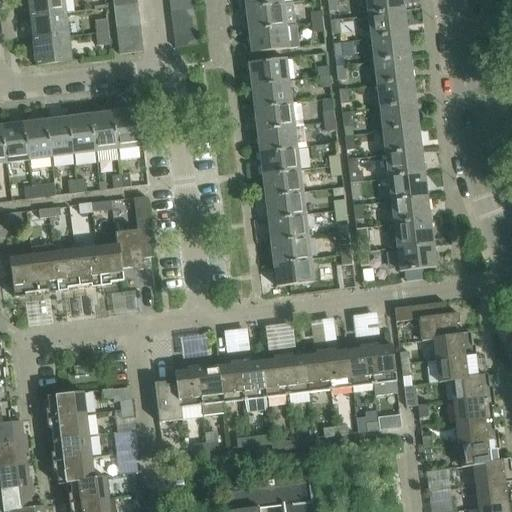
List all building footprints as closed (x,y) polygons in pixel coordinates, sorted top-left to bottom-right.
[(66,15),(63,0),(27,0),(30,19),(66,15)] [(112,0),(113,9),(137,6),(136,0),(112,0)] [(192,0),(177,0),(169,1),(170,14),(194,11),(192,0)] [(244,0),(246,10),(282,5),(281,0),(244,0)] [(327,0),(329,13),(337,12),(336,0),(327,0)] [(365,0),(368,18),(403,13),(401,0),(365,0)] [(246,10),(248,32),(285,28),(285,27),(295,26),(292,4),(282,5),(246,10)] [(139,17),(137,6),(113,9),(115,20),(139,17)] [(195,23),(194,11),(170,14),(172,26),(195,23)] [(310,14),(312,24),(322,23),(321,13),(310,14)] [(403,13),(368,18),(371,41),(406,37),(403,13)] [(66,15),(30,19),(33,43),(69,38),(66,15)] [(116,32),(140,29),(139,17),(115,20),(116,32)] [(95,22),(96,35),(108,33),(107,20),(95,22)] [(330,22),(332,35),(340,34),(338,21),(330,22)] [(197,35),(195,23),(172,26),(173,37),(197,35)] [(322,23),(312,24),(313,34),(324,33),(322,23)] [(285,28),(248,32),(251,55),(288,50),(285,28)] [(116,32),(118,44),(141,41),(140,29),(116,32)] [(108,33),(96,35),(98,47),(110,46),(108,33)] [(197,35),(173,37),(174,49),(198,46),(197,35)] [(409,60),(406,37),(371,41),(373,64),(409,60)] [(69,38),(33,43),(36,67),(71,62),(69,38)] [(141,41),(118,44),(119,56),(143,53),(141,41)] [(333,45),(334,59),(343,58),(342,44),(333,45)] [(248,65),(251,88),(288,83),(285,60),(248,65)] [(409,60),(373,64),(376,87),(412,83),(409,60)] [(336,69),(337,83),(346,81),(344,67),(336,69)] [(317,69),(319,80),(329,78),(327,68),(317,69)] [(329,78),(319,80),(320,89),(330,88),(329,78)] [(291,105),(288,83),(251,88),(254,110),(291,105)] [(376,87),(379,111),(415,106),(412,83),(376,87)] [(339,92),(341,106),(349,104),(347,91),(339,92)] [(291,105),(254,110),(257,132),(293,128),(291,105)] [(379,111),(382,134),(418,130),(415,106),(379,111)] [(112,114),(117,151),(140,148),(136,117),(138,117),(138,113),(136,114),(136,111),(112,114)] [(323,114),(324,124),(334,123),(333,112),(323,114)] [(117,151),(112,114),(90,117),(95,153),(117,151)] [(342,115),(344,129),(352,127),(350,114),(342,115)] [(90,117),(68,119),(72,156),(95,153),(90,117)] [(68,119),(46,122),(50,159),(72,156),(68,119)] [(23,125),(28,162),(50,159),(46,122),(23,125)] [(334,123),(324,124),(325,134),(335,133),(334,123)] [(23,125),(1,128),(5,164),(28,162),(23,125)] [(296,150),(293,128),(257,132),(259,155),(296,150)] [(418,130),(382,134),(385,157),(421,153),(418,130)] [(345,138),(346,152),(355,151),(353,137),(345,138)] [(259,155),(262,177),(299,172),(296,150),(259,155)] [(423,176),(421,153),(385,157),(388,180),(423,176)] [(328,158),(330,168),(340,167),(339,157),(328,158)] [(350,185),(359,184),(363,183),(362,173),(357,173),(356,161),(347,162),(350,185)] [(340,167),(330,168),(331,179),(341,177),(340,167)] [(299,172),(262,177),(265,199),(302,194),(299,172)] [(120,177),(121,189),(130,188),(129,176),(120,177)] [(388,180),(391,203),(426,199),(423,176),(388,180)] [(121,189),(120,177),(112,178),(114,190),(121,189)] [(76,182),(77,195),(86,194),(84,181),(76,182)] [(77,195),(76,182),(68,183),(69,196),(77,195)] [(359,184),(350,185),(351,198),(360,197),(359,184)] [(31,188),(33,200),(42,199),(40,187),(31,188)] [(33,200),(31,188),(24,189),(25,201),(33,200)] [(304,217),(302,194),(265,199),(268,221),(304,217)] [(120,271),(121,271),(137,269),(137,272),(143,271),(141,260),(154,258),(146,198),(133,200),(137,232),(115,235),(116,246),(117,246),(120,271)] [(391,203),(394,227),(429,223),(426,199),(391,203)] [(333,203),(334,213),(345,211),(344,201),(333,203)] [(91,205),(92,214),(103,212),(102,204),(91,205)] [(92,214),(91,205),(79,207),(80,215),(92,214)] [(353,208),(355,221),(363,220),(362,207),(353,208)] [(48,211),(49,219),(61,217),(60,209),(48,211)] [(49,219),(48,211),(36,212),(37,220),(49,219)] [(345,211),(334,213),(335,223),(346,222),(345,211)] [(16,214),(4,216),(4,217),(5,224),(17,223),(16,214)] [(304,217),(268,221),(270,243),(307,239),(304,217)] [(429,223),(394,227),(396,250),(432,246),(429,223)] [(356,232),(358,246),(367,244),(365,231),(356,232)] [(307,239),(270,243),(273,266),(310,262),(307,239)] [(117,246),(116,246),(96,249),(101,288),(105,288),(105,285),(123,282),(121,271),(120,271),(117,246)] [(339,247),(340,258),(351,257),(349,246),(339,247)] [(432,246),(396,250),(399,273),(422,270),(422,272),(425,271),(425,270),(435,269),(432,246)] [(96,249),(74,252),(78,288),(95,286),(96,289),(101,288),(96,249)] [(53,254),(58,294),(62,293),(62,290),(78,288),(74,252),(53,254)] [(359,254),(361,268),(369,267),(368,253),(359,254)] [(32,257),(36,293),(53,291),(53,294),(58,294),(53,254),(32,257)] [(36,293),(32,257),(9,260),(14,299),(19,298),(19,295),(36,293)] [(351,257),(340,258),(342,268),(352,266),(351,257)] [(310,262),(273,266),(276,288),(279,288),(279,289),(282,289),(313,284),(310,262)] [(114,293),(115,315),(139,314),(138,292),(114,293)] [(457,337),(457,336),(455,321),(459,320),(458,315),(447,316),(445,304),(394,310),(395,324),(419,321),(421,343),(433,342),(433,341),(457,337)] [(378,313),(354,316),(356,337),(380,335),(378,313)] [(311,322),(314,343),(338,339),(334,318),(311,322)] [(269,325),(271,347),(294,345),(292,323),(269,325)] [(226,332),(228,353),(251,350),(248,329),(226,332)] [(433,341),(433,342),(436,362),(475,356),(475,352),(471,353),(469,335),(457,336),(457,337),(433,341)] [(368,347),(373,386),(396,383),(391,347),(373,349),(373,346),(368,347)] [(364,350),(347,352),(352,388),(373,386),(368,347),(364,347),(364,350)] [(330,351),(325,352),(330,391),(352,388),(347,352),(330,354),(330,351)] [(321,355),(304,357),(309,394),(330,391),(325,352),(321,352),(321,355)] [(399,354),(401,366),(409,365),(408,353),(399,354)] [(475,356),(436,362),(439,384),(450,383),(450,382),(475,379),(475,378),(473,362),(476,362),(475,356)] [(261,363),(265,399),(287,396),(283,357),(278,358),(278,361),(261,363)] [(283,357),(287,396),(309,394),(304,357),(287,360),(287,357),(283,357)] [(239,363),(244,402),(265,399),(261,363),(244,365),(243,362),(239,363)] [(218,368),(222,404),(244,402),(239,363),(235,363),(235,366),(218,368)] [(409,365),(401,366),(402,378),(411,377),(409,365)] [(222,404),(218,368),(201,370),(201,367),(196,368),(201,407),(202,407),(203,417),(223,415),(222,405),(222,404)] [(201,407),(196,368),(192,368),(192,371),(174,374),(175,386),(176,385),(179,410),(180,410),(201,407)] [(450,382),(450,383),(453,403),(492,398),(492,394),(489,394),(486,376),(475,378),(475,379),(450,382)] [(4,383),(0,383),(0,405),(10,404),(9,399),(6,399),(4,383)] [(176,385),(175,386),(160,387),(160,384),(154,385),(159,424),(182,422),(180,410),(179,410),(176,385)] [(403,389),(405,402),(413,401),(412,388),(403,389)] [(46,416),(46,421),(86,416),(83,394),(47,398),(49,416),(46,416)] [(492,398),(453,403),(456,425),(492,420),(490,403),(493,403),(492,398)] [(120,403),(121,411),(133,410),(132,402),(120,403)] [(10,408),(10,404),(0,405),(0,426),(9,426),(9,425),(7,409),(10,408)] [(418,408),(419,419),(428,418),(427,406),(418,408)] [(378,423),(379,432),(390,431),(388,407),(376,409),(378,423)] [(133,410),(121,411),(122,421),(134,419),(133,410)] [(88,437),(86,416),(46,421),(47,426),(50,425),(52,442),(88,437)] [(492,420),(456,425),(458,446),(498,441),(497,437),(494,438),(492,420)] [(0,426),(0,449),(26,445),(26,441),(23,442),(21,423),(9,425),(9,426),(0,426)] [(379,432),(378,423),(365,425),(367,434),(379,432)] [(335,429),(336,437),(348,436),(347,427),(335,429)] [(336,437),(335,429),(323,430),(324,439),(336,437)] [(51,459),(52,464),(91,459),(88,437),(52,442),(54,459),(51,459)] [(248,439),(249,448),(261,447),(260,438),(248,439)] [(422,439),(423,451),(432,450),(431,438),(422,439)] [(249,448),(248,439),(236,441),(237,449),(249,448)] [(293,442),(294,451),(306,449),(305,440),(293,442)] [(498,441),(458,446),(461,469),(473,468),(473,467),(497,464),(497,462),(495,447),(498,446),(498,441)] [(294,451),(293,442),(281,443),(282,452),(294,451)] [(206,444),(207,453),(218,452),(217,443),(206,444)] [(207,453),(206,444),(193,446),(195,455),(207,453)] [(0,449),(0,470),(26,467),(25,455),(28,455),(26,445),(0,449)] [(125,446),(126,454),(138,453),(137,445),(125,446)] [(162,450),(163,459),(175,457),(174,448),(162,450)] [(432,450),(423,451),(425,463),(433,462),(432,450)] [(138,453),(126,454),(127,464),(139,462),(138,453)] [(91,459),(52,464),(52,469),(55,468),(58,486),(69,485),(69,484),(94,481),(94,480),(91,459)] [(473,468),(475,488),(511,483),(511,478),(511,479),(509,461),(497,462),(497,464),(473,467),(473,468)] [(26,467),(0,470),(0,492),(32,489),(31,484),(28,484),(26,467)] [(68,501),(69,506),(108,500),(105,478),(94,480),(94,481),(69,484),(69,485),(71,500),(68,501)] [(225,493),(227,511),(258,511),(259,510),(282,507),(283,511),(313,511),(310,483),(274,487),(273,481),(265,482),(266,488),(225,493)] [(511,483),(475,488),(478,509),(511,504),(511,483)] [(133,485),(134,497),(143,496),(142,484),(133,485)] [(427,485),(428,494),(440,492),(439,484),(427,485)] [(32,489),(0,492),(0,511),(18,511),(31,510),(31,509),(29,493),(32,493),(32,489)] [(440,492),(428,494),(430,503),(441,501),(440,492)] [(143,496),(134,497),(136,509),(145,508),(143,496)] [(73,510),(72,511),(109,511),(108,500),(69,506),(69,510),(73,510)]
